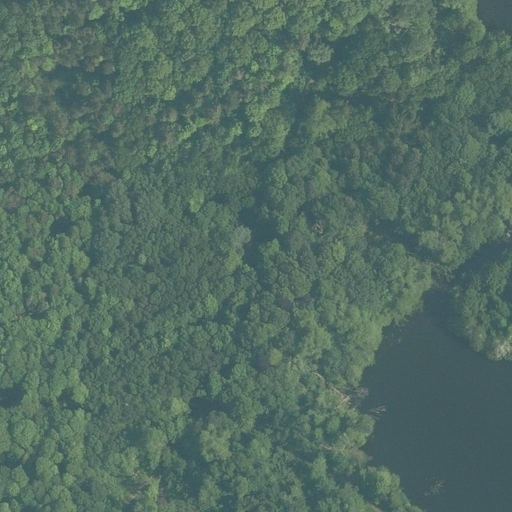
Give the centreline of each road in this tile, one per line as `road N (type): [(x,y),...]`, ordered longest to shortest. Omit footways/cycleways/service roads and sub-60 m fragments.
road 1 (unknown): [(327,0),(287,52),(124,328),(88,365)]
road 2 (unknown): [(0,5),(55,8),(62,347),(88,365)]
road 3 (unknown): [(88,365),(173,451),(192,484),(160,511)]
